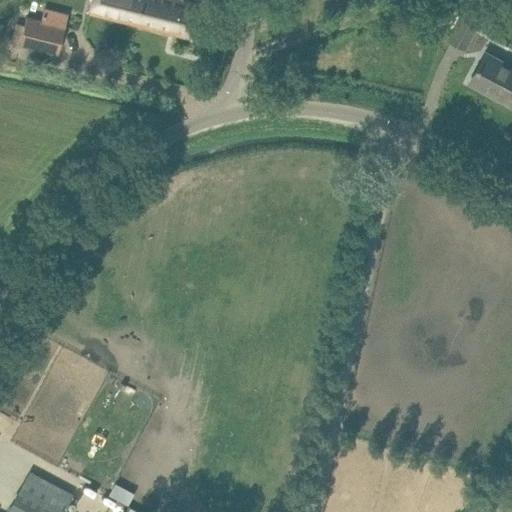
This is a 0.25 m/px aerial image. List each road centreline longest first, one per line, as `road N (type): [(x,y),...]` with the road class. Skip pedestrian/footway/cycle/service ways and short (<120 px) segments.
road 1 (unclassified): [(311,511),(397,123)]
road 2 (unclassified): [(0,314),(74,207),(119,164),(185,127),(232,114)]
road 3 (track): [(412,0),(240,59)]
road 4 (unclassified): [(232,114),(314,109),(397,123)]
road 5 (unclassified): [(397,123),(511,184)]
